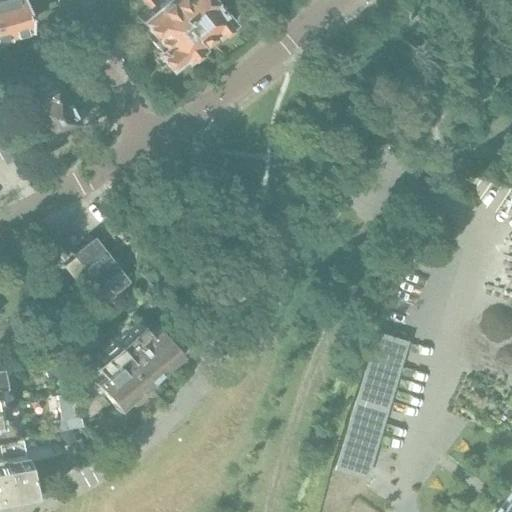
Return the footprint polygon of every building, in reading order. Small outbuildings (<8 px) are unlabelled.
[(0,0),(0,12),(21,7),(19,1),(20,0),(0,0)] [(181,57),(199,42),(173,11),(177,7),(171,0),(162,0),(159,3),(155,0),(141,0),(147,7),(136,16),(143,24),(140,27),(146,34),(144,35),(152,45),(150,47),(151,47),(149,48),(149,54),(150,55),(149,56),(156,65),(157,64),(158,65),(163,66),(165,65),(178,54),(181,57)] [(171,0),(177,7),(173,11),(199,42),(227,19),(223,13),(225,11),(218,2),(217,3),(213,0),(171,0)] [(21,7),(0,12),(0,38),(4,38),(3,34),(26,27),(30,23),(28,14),(22,13),(21,7)] [(0,60),(0,75),(8,71),(2,60),(0,60)] [(72,111),(64,96),(58,94),(57,92),(57,90),(53,82),(51,82),(44,68),(28,77),(9,88),(41,144),(58,135),(54,127),(70,117),(72,111)] [(18,156),(6,134),(0,137),(0,156),(4,163),(18,156)] [(129,218),(118,204),(104,215),(115,229),(118,227),(129,218)] [(74,257),(90,279),(103,294),(124,276),(89,235),(69,251),(74,257)] [(90,279),(74,257),(63,266),(80,287),(90,279)] [(157,293),(137,269),(136,277),(131,282),(147,301),(157,293)] [(113,340),(150,384),(151,383),(151,382),(165,370),(164,370),(161,366),(178,352),(178,350),(176,349),(175,350),(155,326),(156,325),(155,324),(154,323),(150,327),(143,320),(140,322),(137,319),(113,340)] [(353,399),(384,407),(404,339),(373,330),(353,399)] [(150,384),(113,340),(89,360),(92,364),(88,367),(94,375),(89,379),(90,380),(91,381),(92,380),(113,404),(112,405),(112,406),(114,407),(131,392),(134,396),(135,396),(149,384),(149,385),(150,384)] [(66,374),(62,352),(42,355),(46,377),(66,374)] [(58,420),(52,421),(54,430),(66,427),(65,421),(76,419),(71,392),(54,394),(58,420)] [(363,478),(384,407),(353,399),(332,469),(363,478)] [(0,464),(5,494),(28,489),(18,438),(0,440),(0,464)] [(511,511),(511,492),(497,511),(511,511)]
